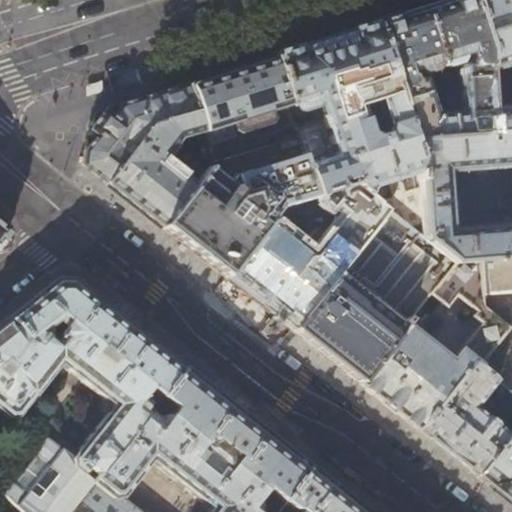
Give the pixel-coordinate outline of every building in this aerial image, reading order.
[(456,0),(444,4),(420,11),(436,67),(454,61),(457,61),(458,60),(459,59),(460,56),(465,55),(468,64),(460,66),(458,67),(456,69),(455,72),(455,74),(458,117),(447,117),(448,139),(481,137),(480,122),(489,122),(488,110),(485,73),(484,53),(468,0),(456,0)] [(511,0),(468,0),(484,53),(485,73),(511,66),(511,107),(488,110),(489,122),(491,136),(511,134),(511,0)] [(398,18),(373,26),(408,142),(448,139),(447,117),(434,118),(423,83),(421,81),(420,80),(417,80),(415,80),(408,82),(406,73),(412,71),(412,72),(413,72),(416,73),(417,73),(436,67),(420,11),(398,18)] [(336,191),(334,185),(350,180),(352,186),(385,213),(402,226),(420,220),(415,165),(408,142),(373,26),(324,42),(270,59),(297,140),(315,198),(324,195),(325,195),(336,191)] [(237,69),(186,85),(195,114),(201,134),(212,166),(297,140),(270,59),(237,69)] [(150,129),(195,114),(186,85),(146,98),(97,113),(88,125),(81,165),(105,185),(150,129)] [(178,141),(201,134),(195,114),(150,129),(105,185),(136,209),(161,229),(193,190),(180,180),(184,174),(163,159),(178,141)] [(448,139),(408,142),(415,165),(420,220),(422,242),(453,266),(454,265),(476,263),(511,259),(511,134),(491,136),(481,137),(448,139)] [(315,198),(297,140),(212,166),(193,190),(161,229),(192,253),(224,278),(280,209),(286,208),(315,198)] [(352,186),(336,191),(325,195),(324,195),(323,197),(321,199),(321,201),(321,205),(323,207),(326,209),(329,209),(331,208),(334,207),(344,215),(311,257),(271,226),(276,220),(279,222),(286,214),(286,208),(280,209),(224,278),(262,308),(290,331),(385,213),(352,186)] [(422,242),(402,226),(385,213),(290,331),(327,360),(357,384),(405,326),(429,296),(453,266),(422,242)] [(511,259),(476,263),(480,309),(485,314),(484,297),(511,295),(511,259)] [(454,265),(453,266),(429,296),(446,309),(455,297),(475,313),(472,318),(480,324),(450,361),(405,326),(357,384),(387,407),(416,430),(471,363),(477,367),(507,330),(485,314),(480,309),(476,263),(454,265)] [(0,323),(0,411),(7,417),(15,417),(51,372),(104,415),(71,457),(40,432),(0,482),(0,490),(5,496),(21,511),(70,511),(91,485),(90,484),(180,370),(129,330),(68,282),(52,282),(0,323)] [(496,382),(477,367),(471,363),(416,430),(444,452),(475,477),(508,437),(474,409),(496,382)] [(264,489),(279,501),(305,469),(262,435),(180,370),(90,484),(91,485),(70,511),(250,511),(247,510),(264,489)] [(511,431),(508,437),(475,477),(500,497),(511,505),(511,431)] [(358,511),(305,469),(279,501),(290,510),(293,510),(295,511),(358,511)] [(21,511),(5,496),(0,501),(0,511),(21,511)]
